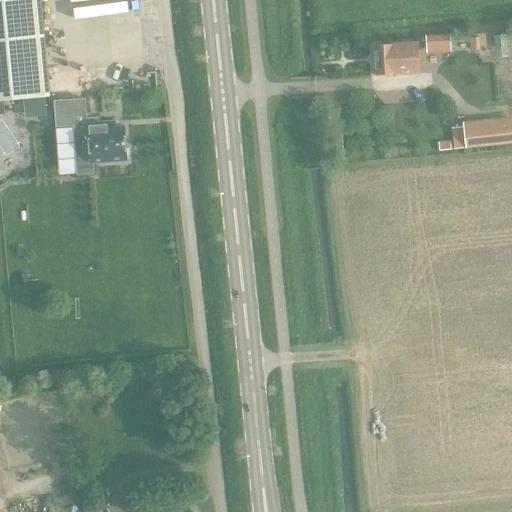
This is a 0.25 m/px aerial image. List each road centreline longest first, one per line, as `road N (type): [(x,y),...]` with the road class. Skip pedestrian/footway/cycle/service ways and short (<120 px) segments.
road 1 (unclassified): [(222,511),(166,0)]
road 2 (secondary): [(271,511),(215,0)]
